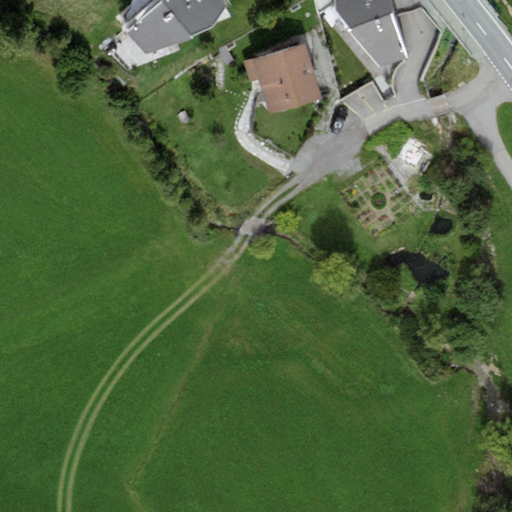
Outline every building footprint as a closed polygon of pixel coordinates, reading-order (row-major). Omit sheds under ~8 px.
[(160,0),(126,31),(146,54),(191,38),(190,35),(213,26),(225,7),(221,0),(160,0)] [(332,0),(334,10),(380,67),(408,57),(389,0),(332,0)] [(305,43),(251,60),(268,114),(322,97),(305,43)] [(386,108),(373,83),(340,100),(363,120),(386,108)] [(394,162),(415,173),(430,147),(409,135),(394,162)]
